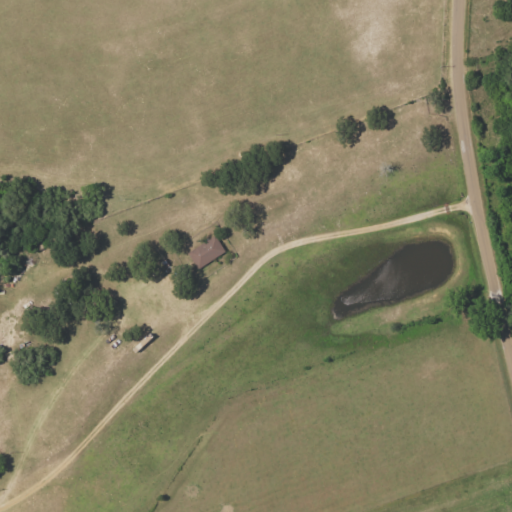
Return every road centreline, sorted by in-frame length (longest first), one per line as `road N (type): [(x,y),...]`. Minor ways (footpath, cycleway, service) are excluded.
road 1 (residential): [(1,511),(97,438),(164,355),(281,249),(476,205)]
road 2 (residential): [(511,352),(465,140),(459,0)]
